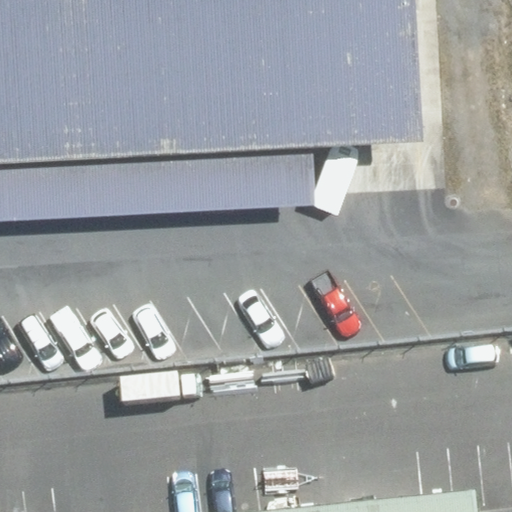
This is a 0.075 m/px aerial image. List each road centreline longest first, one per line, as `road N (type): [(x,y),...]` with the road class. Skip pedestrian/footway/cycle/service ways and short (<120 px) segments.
road 1 (unknown): [(0,483),(511,428)]
road 2 (unknown): [(0,299),(511,268)]
